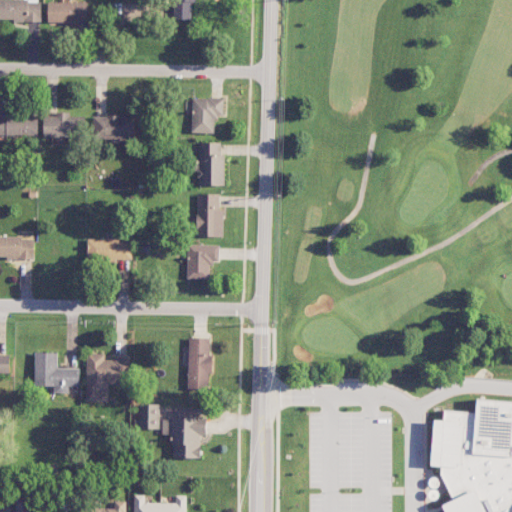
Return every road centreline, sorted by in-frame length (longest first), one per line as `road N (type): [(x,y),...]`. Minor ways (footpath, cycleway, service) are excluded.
road 1 (tertiary): [(270,0),(255,511)]
road 2 (residential): [(269,71),(0,66)]
road 3 (residential): [(262,308),(0,305)]
